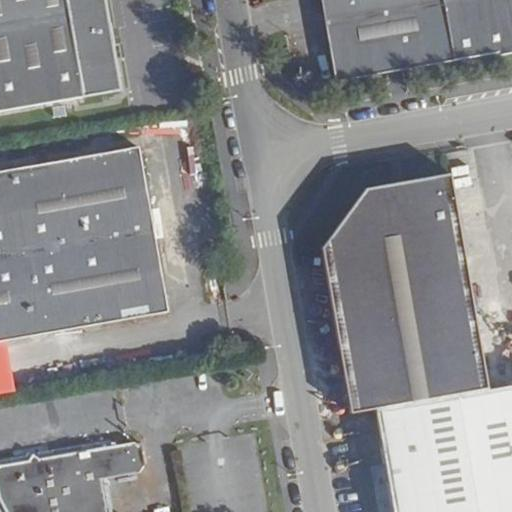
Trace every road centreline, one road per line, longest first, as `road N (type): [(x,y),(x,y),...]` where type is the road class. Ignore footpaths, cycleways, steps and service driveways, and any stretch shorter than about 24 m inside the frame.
road 1 (residential): [(258,156),(320,511)]
road 2 (residential): [(511,112),(258,156)]
road 3 (residential): [(258,156),(231,0)]
